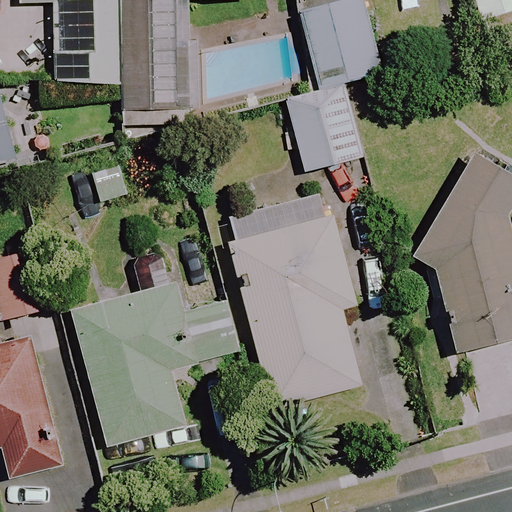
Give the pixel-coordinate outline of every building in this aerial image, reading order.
[(47,0),(48,87),(117,87),(116,0),(47,0)] [(159,112),(195,112),(195,51),(188,51),(188,0),(252,0),(251,0),(116,0),(117,87),(117,112),(159,112)] [(314,92),(339,86),(375,77),(355,0),(351,0),(294,14),(314,92)] [(511,13),(511,0),(478,0),(485,21),(511,13)] [(339,86),(314,92),(315,95),(282,103),(300,174),(358,160),(339,86)] [(511,198),(511,185),(466,161),(424,239),(452,354),(511,339),(511,260),(502,218),(511,198)] [(349,305),(327,220),(227,245),(269,410),(357,387),(337,308),(349,305)] [(0,320),(49,310),(36,249),(0,257),(0,320)] [(177,315),(170,285),(66,312),(102,449),(182,429),(167,371),(236,354),(223,303),(177,315)] [(0,345),(0,470),(3,482),(52,471),(44,435),(53,433),(31,339),(0,345)]
